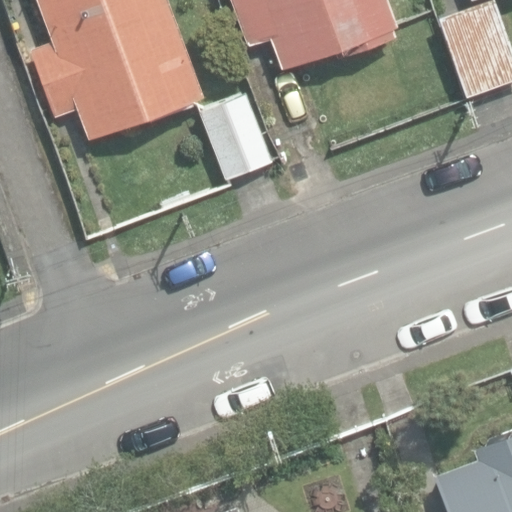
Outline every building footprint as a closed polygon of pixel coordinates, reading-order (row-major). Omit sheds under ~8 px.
[(75,104),(87,137),(203,95),(168,0),(37,0),(51,38),(29,46),(53,112),(75,104)] [(271,38),(281,68),(339,47),(342,55),(395,36),(392,28),(398,26),(388,0),(230,0),(248,47),(271,38)] [(482,0),(435,16),(463,95),(511,78),(511,53),(493,0),(482,0)] [(196,108),(223,177),(270,159),(242,89),(196,108)] [(430,472),(445,511),(511,511),(511,430),(469,446),(473,456),(430,472)] [(238,511),(235,503),(210,511),(238,511)]
